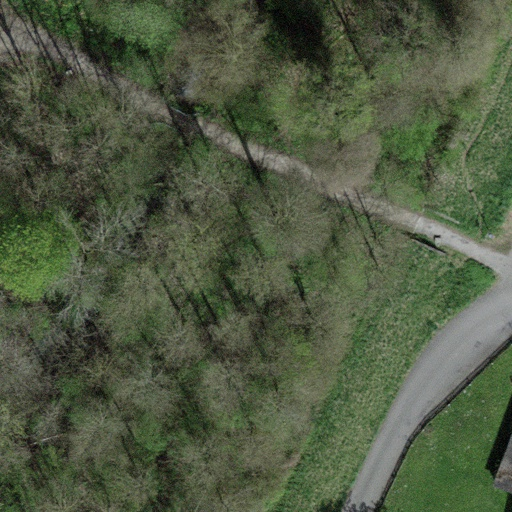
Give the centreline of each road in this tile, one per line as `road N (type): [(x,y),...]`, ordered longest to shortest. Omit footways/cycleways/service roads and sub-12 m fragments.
road 1 (track): [(511,271),(0,21)]
road 2 (residential): [(356,511),(414,397),(511,301)]
